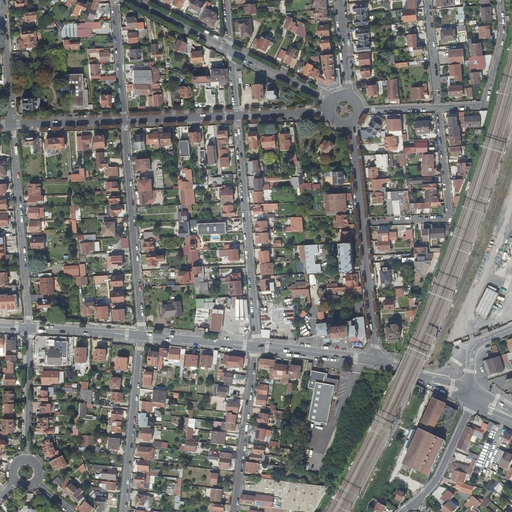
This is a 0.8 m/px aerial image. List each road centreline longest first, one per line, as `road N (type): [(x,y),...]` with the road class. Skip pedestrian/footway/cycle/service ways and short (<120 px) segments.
road 1 (residential): [(140,335),(123,120)]
road 2 (residential): [(236,115),(255,319)]
road 3 (residential): [(12,124),(28,328)]
road 4 (residential): [(362,221),(449,219),(438,107)]
road 5 (residential): [(140,335),(121,511)]
road 6 (residential): [(256,345),(234,511)]
road 7 (residential): [(498,0),(501,34),(483,105),(438,107)]
road 8 (residential): [(375,359),(362,221)]
road 9 (residential): [(28,328),(25,457)]
road 10 (residential): [(1,0),(12,124)]
road 11 (residential): [(123,120),(113,0)]
